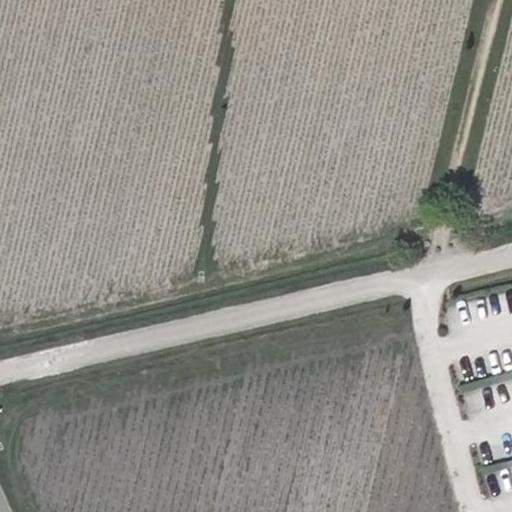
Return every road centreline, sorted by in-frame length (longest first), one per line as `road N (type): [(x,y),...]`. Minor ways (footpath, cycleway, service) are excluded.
road 1 (track): [(511,205),(30,325),(0,325)]
road 2 (unclassified): [(0,373),(511,256)]
road 3 (track): [(429,275),(494,0)]
